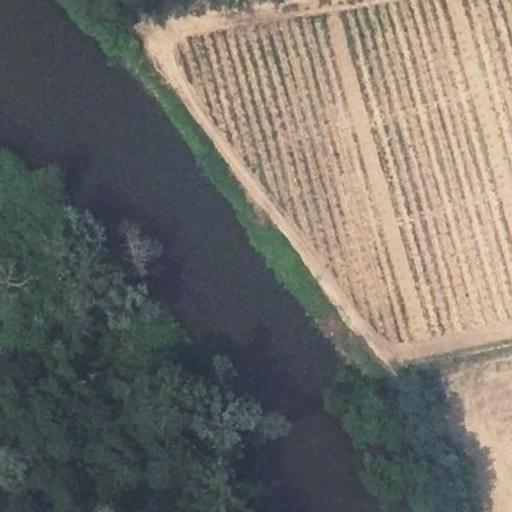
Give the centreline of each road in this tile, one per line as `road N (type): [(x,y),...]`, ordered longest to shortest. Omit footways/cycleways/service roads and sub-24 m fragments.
road 1 (track): [(129,0),(245,181),(456,436),(470,511)]
road 2 (track): [(143,22),(270,0)]
